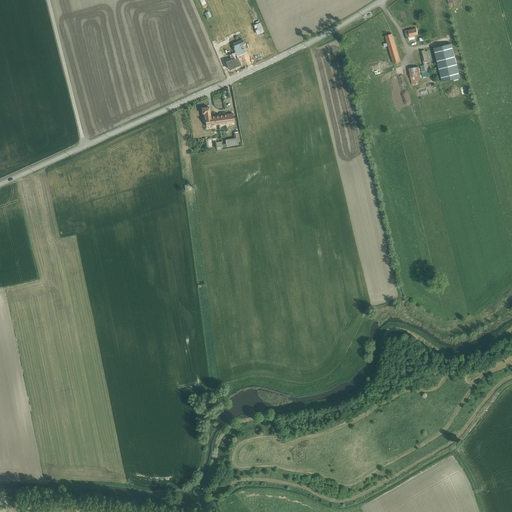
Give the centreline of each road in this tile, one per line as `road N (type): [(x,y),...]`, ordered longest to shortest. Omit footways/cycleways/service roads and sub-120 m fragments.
road 1 (unclassified): [(381,0),(280,57),(0,184)]
road 2 (track): [(48,0),(84,145)]
